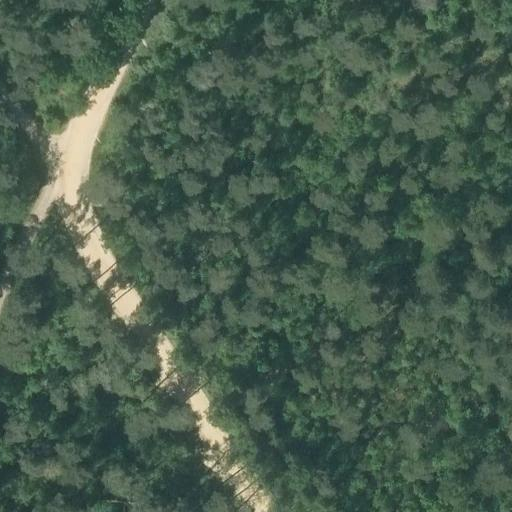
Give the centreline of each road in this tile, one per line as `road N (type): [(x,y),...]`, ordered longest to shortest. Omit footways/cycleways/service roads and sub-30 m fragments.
road 1 (track): [(129,0),(83,109),(43,159),(282,511)]
road 2 (track): [(0,97),(43,159),(0,259)]
